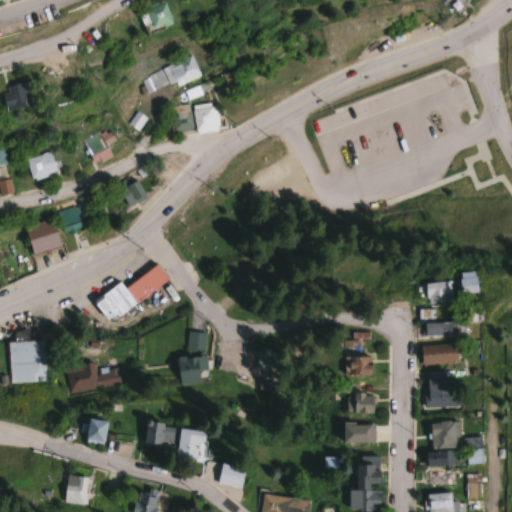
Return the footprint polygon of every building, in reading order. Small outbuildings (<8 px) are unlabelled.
[(168,24),(163,2),(145,6),(150,28),(168,24)] [(139,77),(146,95),(197,74),(190,56),(139,77)] [(7,94),(0,96),(4,111),(30,104),(24,81),(5,86),(7,94)] [(203,83),(183,92),(187,100),(207,91),(203,83)] [(216,131),(212,102),(190,105),(195,135),(216,131)] [(191,129),(186,106),(167,111),(173,133),(191,129)] [(136,131),(145,118),(135,111),(125,124),(136,131)] [(98,135),(97,131),(82,137),(92,164),(109,158),(104,143),(112,140),(109,131),(98,135)] [(54,174),(48,152),(23,158),(28,180),(54,174)] [(0,194),(10,194),(9,180),(0,180),(0,194)] [(118,188),(125,206),(143,199),(136,181),(118,188)] [(56,211),(60,233),(78,230),(74,207),(56,211)] [(22,226),(29,254),(58,247),(51,219),(22,226)] [(119,283),(92,302),(107,324),(167,281),(156,265),(123,288),(119,283)] [(458,273),(458,294),(474,294),(474,273),(458,273)] [(424,283),(423,303),(449,304),(450,283),(424,283)] [(417,310),(418,338),(455,337),(455,323),(435,323),(434,310),(417,310)] [(186,350),(204,350),(204,332),(186,332),(186,350)] [(7,342),(8,383),(45,382),(44,341),(7,342)] [(455,364),(455,345),(419,345),(419,364),(455,364)] [(197,357),(177,356),(176,384),(196,384),(197,357)] [(343,375),(369,375),(369,357),(343,357),(343,375)] [(119,385),(117,370),(94,373),(93,363),(64,367),(67,393),(119,385)] [(423,407),(455,407),(455,379),(423,379),(423,407)] [(371,414),(371,395),(345,395),(345,414),(371,414)] [(105,423),(85,419),(81,440),(101,444),(105,423)] [(429,422),(429,448),(456,448),(456,422),(429,422)] [(172,424),(144,424),(144,444),(172,444),(172,424)] [(373,424),(342,424),(342,443),(373,443),(373,424)] [(201,431),(176,431),(176,459),(201,459),(201,431)] [(481,464),(480,448),(465,449),(466,465),(481,464)] [(453,467),(453,452),(421,452),(421,467),(453,467)] [(378,489),(378,457),(357,457),(357,465),(354,465),(354,491),(347,491),(347,511),(378,511),(378,489)] [(238,489),(243,469),(220,464),(216,483),(238,489)] [(453,471),(421,471),(421,486),(453,486),(453,471)] [(84,505),(87,478),(65,475),(62,502),(84,505)] [(465,475),(465,500),(478,500),(478,475),(465,475)] [(153,511),(155,494),(133,493),(131,511),(153,511)] [(258,511),(307,511),(309,500),(261,494),(258,511)] [(454,511),(454,494),(424,494),(423,511),(454,511)]
